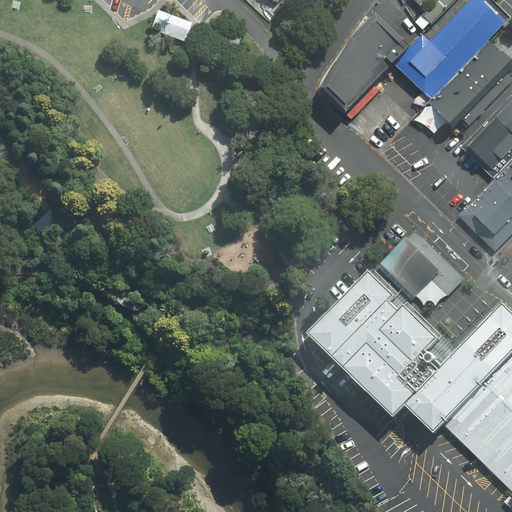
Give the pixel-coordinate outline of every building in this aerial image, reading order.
[(270,0),(280,9),(289,0),(270,0)] [(506,23),(479,0),(470,0),(429,43),(421,36),(394,65),(431,100),(489,39),(506,23)] [(191,19),(160,7),(152,28),(183,40),(191,19)] [(383,69),(405,46),(378,21),(356,41),(329,88),(348,106),(383,69)] [(237,48),(242,38),(211,24),(207,34),(237,48)] [(511,61),(489,39),(431,100),(463,130),(511,76),(511,61)] [(413,119),(426,105),(418,98),(405,111),(413,119)] [(511,100),(470,144),(498,173),(511,159),(511,100)] [(511,232),(511,164),(496,180),(459,217),(494,252),(511,232)] [(384,264),(433,311),(452,293),(466,279),(419,230),(384,264)] [(423,352),(437,338),(376,272),(322,327),(315,335),(391,405),(396,399),(405,388),(431,360),(423,352)] [(511,314),(504,306),(501,308),(438,367),(431,360),(405,388),(511,489),(511,314)]
